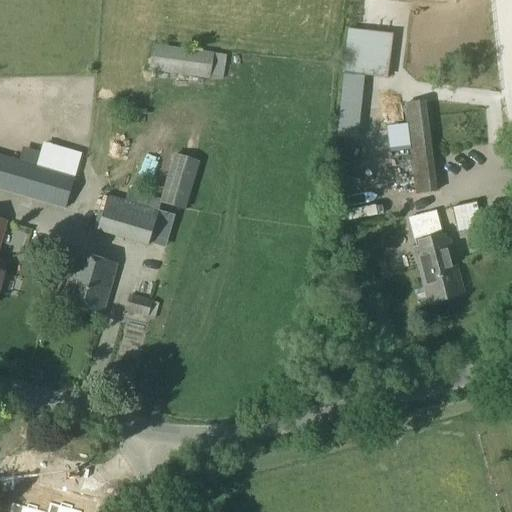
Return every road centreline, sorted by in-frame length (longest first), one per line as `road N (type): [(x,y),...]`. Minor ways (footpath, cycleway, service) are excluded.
road 1 (unclassified): [(151,435),(230,439),(511,366)]
road 2 (unclassified): [(0,389),(151,435)]
